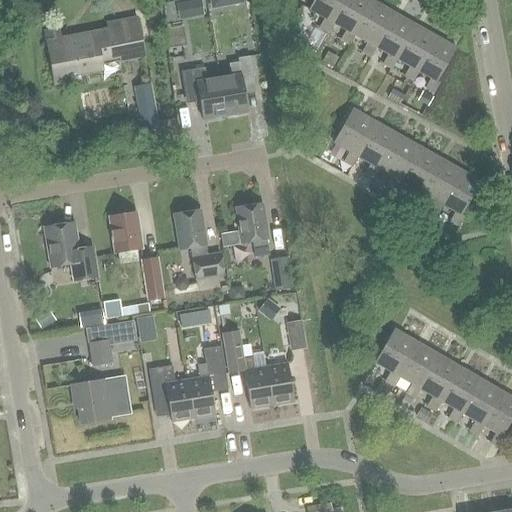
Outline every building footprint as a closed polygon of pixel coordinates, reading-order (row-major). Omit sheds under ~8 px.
[(314,0),(308,10),(325,19),(319,29),(329,34),(334,25),(331,24),(344,0),(314,0)] [(368,0),(344,0),(331,24),(334,25),(346,32),(341,41),(350,46),(355,37),(352,36),(372,2),(368,0)] [(201,1),(187,4),(190,19),(192,19),(204,17),(201,1)] [(352,36),(355,37),(367,44),(362,53),(371,58),(376,49),(374,47),(393,14),(372,2),(352,36)] [(374,47),(376,49),(388,56),(383,65),(392,70),(397,61),(395,60),(414,26),(393,14),(374,47)] [(120,60),(142,56),(135,18),(113,22),(114,30),(62,40),(59,27),(53,28),(56,41),(49,43),(57,82),(71,80),(70,75),(101,69),(100,61),(120,57),(120,60)] [(395,60),(397,61),(409,68),(404,77),(413,82),(418,73),(416,72),(435,38),(414,26),(395,60)] [(288,36),(283,46),(295,52),(300,42),(288,36)] [(416,72),(418,73),(430,80),(425,88),(435,94),(440,84),(438,82),(456,50),(435,38),(416,72)] [(306,49),(302,57),(312,61),(315,54),(306,49)] [(327,56),(323,62),(334,68),(337,62),(327,56)] [(219,79),(226,117),(248,113),(243,87),(255,84),(251,57),(238,59),(239,63),(229,65),(231,77),(219,79)] [(226,117),(219,79),(198,83),(196,70),(182,72),(186,96),(199,94),(203,121),(226,117)] [(134,90),(141,129),(158,126),(153,98),(151,87),(134,90)] [(393,90),(388,99),(399,105),(403,96),(393,90)] [(423,93),(418,101),(428,108),(433,99),(423,93)] [(353,109),(334,143),(350,153),(345,162),(353,167),(359,157),(356,156),(375,122),(353,109)] [(375,122),(356,156),(359,157),(371,164),(365,174),(374,179),(380,170),(377,168),(396,134),(375,122)] [(377,168),(380,170),(392,177),(386,187),(395,192),(400,182),(397,180),(417,146),(396,134),(377,168)] [(397,180),(400,182),(413,189),(408,199),(416,203),(422,194),(419,192),(438,158),(417,146),(397,180)] [(419,192),(422,194),(434,201),(429,211),(438,216),(443,206),(440,204),(460,170),(438,158),(419,192)] [(440,204),(443,206),(456,213),(450,223),(459,228),(465,218),(462,216),(481,182),(460,170),(440,204)] [(263,205),(237,209),(242,244),(252,242),(255,260),(270,257),(267,240),(268,240),(263,205)] [(181,250),(191,248),(197,280),(224,275),(221,254),(207,256),(205,246),(206,246),(200,211),(175,215),(181,250)] [(116,253),(142,249),(137,213),(110,217),(116,253)] [(80,254),(75,223),(44,228),(51,268),(81,263),(84,279),(98,277),(94,252),(80,254)] [(236,233),(221,236),(223,248),(238,246),(236,233)] [(287,258),(270,261),(272,275),(275,293),(292,290),(287,258)] [(158,259),(141,262),(147,303),(150,303),(165,300),(158,259)] [(174,284),(175,290),(180,293),(186,292),(188,289),(189,288),(188,283),(183,279),(177,280),(174,284)] [(230,290),(231,292),(232,303),(245,301),(243,288),(230,290)] [(267,300),(258,313),(267,320),(277,308),(267,300)] [(149,305),(122,310),(123,318),(150,313),(149,305)] [(230,316),(228,306),(218,308),(219,308),(220,317),(224,317),(230,316)] [(43,311),(33,318),(38,326),(42,332),(52,325),(43,311)] [(101,311),(93,312),(96,327),(104,326),(101,311)] [(208,313),(180,316),(181,328),(210,324),(208,313)] [(136,321),(139,335),(156,332),(153,318),(148,319),(136,321)] [(301,321),(287,324),(292,351),(306,349),(301,321)] [(396,330),(376,364),(391,373),(385,383),(394,388),(400,378),(397,376),(417,343),(396,330)] [(267,368),(256,370),(254,358),(244,360),(239,332),(224,334),(230,374),(245,372),(251,409),(273,406),(267,368)] [(110,341),(89,344),(92,367),(113,364),(110,341)] [(417,343),(397,376),(400,378),(412,385),(406,395),(415,400),(421,390),(419,388),(438,355),(417,343)] [(200,379),(188,381),(194,419),(215,415),(212,393),(211,387),(227,385),(221,348),(204,350),(206,365),(198,366),(200,379)] [(419,388),(421,390),(433,397),(428,407),(436,411),(442,402),(439,401),(459,367),(438,355),(419,388)] [(267,368),(273,406),(295,402),(288,364),(267,368)] [(173,367),(149,371),(152,387),(155,404),(169,402),(171,416),(172,422),(194,419),(188,381),(175,383),(173,367)] [(439,401),(442,402),(454,409),(448,419),(457,424),(463,414),(460,413),(480,380),(459,367),(439,401)] [(77,399),(81,425),(111,420),(111,418),(106,389),(105,380),(71,386),(73,400),(77,399)] [(460,413),(463,414),(475,422),(470,432),(479,437),(484,427),(482,425),(501,392),(480,380),(460,413)] [(381,383),(375,393),(375,394),(385,400),(391,389),(381,383)] [(126,386),(106,389),(111,418),(131,415),(126,386)] [(482,425),(484,427),(497,434),(491,444),(500,449),(505,439),(503,437),(511,421),(511,398),(501,392),(482,425)] [(405,397),(400,406),(407,410),(410,405),(413,401),(405,397)] [(422,408),(417,417),(427,423),(433,414),(422,408)]
